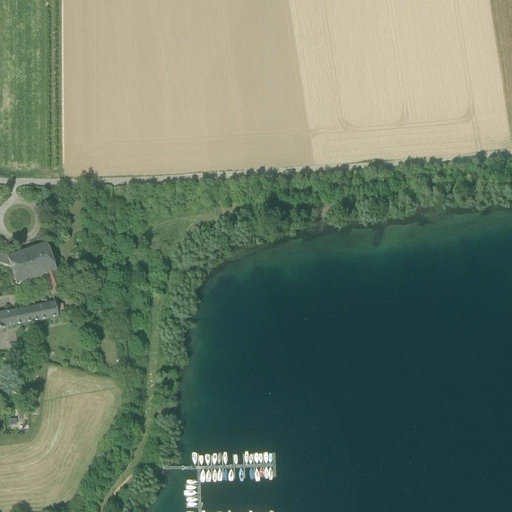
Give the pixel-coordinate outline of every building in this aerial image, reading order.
[(29,250),(22,253),(25,260),(29,259),(35,278),(46,275),(57,271),(48,244),(29,250)] [(0,251),(0,263),(11,267),(8,257),(7,254),(0,251)] [(17,285),(35,278),(29,259),(25,260),(22,253),(8,257),(11,267),(17,285)] [(46,275),(48,281),(59,277),(57,271),(46,275)] [(63,292),(59,277),(48,281),(53,296),(63,292)] [(55,304),(37,307),(39,321),(58,317),(57,315),(56,306),(55,304)] [(56,306),(57,315),(65,313),(64,305),(56,306)] [(37,307),(29,309),(31,322),(39,321),(37,307)] [(29,309),(5,313),(8,327),(31,322),(29,309)]
